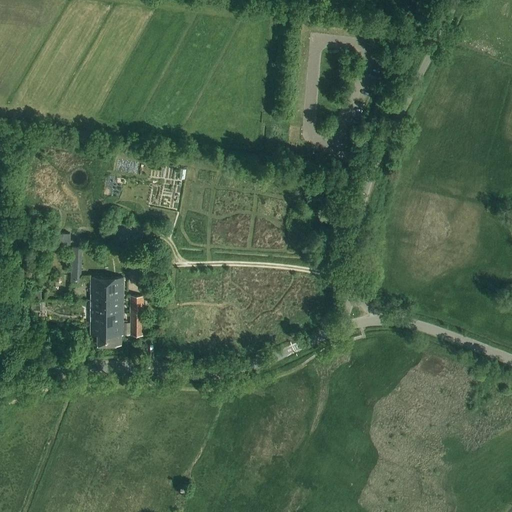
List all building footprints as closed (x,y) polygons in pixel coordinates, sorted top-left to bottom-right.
[(71,234),(49,233),(49,240),(53,241),(53,245),(71,245),(71,234)] [(72,247),(71,286),(81,286),(82,247),(72,247)] [(92,278),(92,301),(125,301),(125,278),(92,278)] [(32,290),(32,300),(42,300),(42,289),(32,290)] [(144,316),(144,297),(132,296),(132,315),(144,316)] [(42,300),(32,300),(32,311),(43,310),(42,300)] [(125,323),(125,301),(92,301),(92,324),(100,325),(100,324),(114,324),(114,325),(124,324),(124,323),(125,323)] [(144,316),(132,315),(131,336),(144,336),(144,316)] [(124,335),(125,323),(124,323),(124,324),(114,325),(114,324),(100,324),(100,325),(92,324),(92,336),(98,336),(98,345),(122,346),(122,335),(124,335)]
